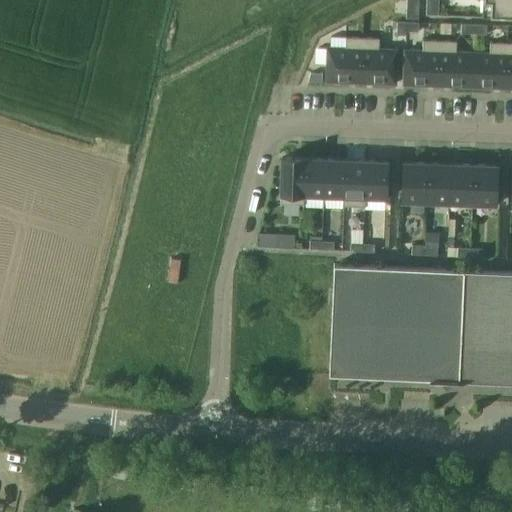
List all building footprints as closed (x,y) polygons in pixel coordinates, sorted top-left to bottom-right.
[(511,0),(491,0),(491,14),(511,15),(511,0)] [(407,2),(407,10),(419,11),(419,3),(407,2)] [(439,7),(427,7),(427,15),(438,15),(439,7)] [(419,11),(407,10),(406,18),(418,19),(419,11)] [(406,31),(406,23),(397,22),(397,35),(406,36),(406,31)] [(419,23),(406,23),(406,31),(418,32),(419,23)] [(461,33),(474,34),(474,25),(462,25),(461,33)] [(474,25),(474,34),(487,35),(487,26),(474,25)] [(380,39),(346,37),(346,48),(328,47),(327,82),(396,84),(397,50),(379,49),(380,39)] [(405,50),(404,84),(511,88),(511,43),(490,43),(490,53),(456,52),(457,41),(423,40),(423,51),(405,50)] [(323,73),(311,73),(309,81),(322,82),(323,73)] [(304,205),(304,195),(306,158),(304,158),(282,158),(281,204),(304,205)] [(304,195),(323,196),(325,159),(306,158),(304,195)] [(323,196),(323,208),(344,209),(344,206),(346,160),(325,159),(323,196)] [(367,161),(346,160),(344,206),(365,207),(365,197),(366,197),(367,161)] [(367,161),(366,197),(387,198),(388,161),(367,161)] [(497,165),(404,162),(403,201),(496,205),(497,165)] [(270,235),(258,234),(257,246),(269,247),(270,235)] [(322,242),(310,241),(310,249),(322,250),(322,242)] [(334,250),(334,242),(322,242),(322,250),(334,250)] [(363,244),(351,243),(350,251),(363,252),(363,244)] [(375,245),(363,244),(363,252),(374,252),(375,245)] [(412,254),(424,255),(425,246),(412,245),(412,254)] [(425,246),(424,255),(437,256),(438,247),(425,246)] [(457,257),(470,257),(470,249),(458,248),(457,257)] [(470,249),(470,257),(483,258),(483,249),(470,249)] [(511,272),(334,265),(330,375),(438,380),(447,390),(457,381),(458,381),(458,382),(468,382),(511,384),(511,272)] [(111,463),(108,475),(128,480),(131,469),(111,463)] [(327,488),(323,511),(339,511),(343,490),(327,488)]
